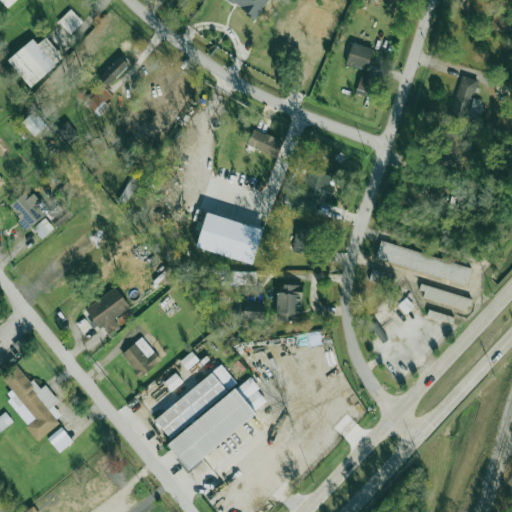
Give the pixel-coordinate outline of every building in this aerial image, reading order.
[(228,0),(255,18),(267,0),(228,0)] [(82,21),(70,9),(58,21),(70,33),(82,21)] [(508,33),(511,19),(493,14),(490,28),(508,33)] [(30,87),(64,58),(46,37),(37,44),(32,38),(7,59),(30,87)] [(345,64),(366,71),(374,48),(353,41),(345,64)] [(107,86),(129,65),(121,56),(98,77),(107,86)] [(467,120),(472,102),(478,80),(462,75),(450,114),(467,120)] [(367,95),(371,78),(360,76),(356,93),(367,95)] [(105,103),(112,95),(101,85),(85,102),(100,115),(108,106),(105,103)] [(46,127),(35,111),(22,121),(34,136),(46,127)] [(78,136),(68,121),(57,128),(67,143),(78,136)] [(277,156),(283,140),(253,129),(247,145),(277,156)] [(459,163),(465,135),(443,130),(436,158),(459,163)] [(334,186),(329,184),(331,176),(309,169),(302,192),(330,199),(334,186)] [(43,216),(33,204),(39,199),(30,189),(9,208),(27,229),(43,216)] [(316,200),(302,199),(301,210),(314,212),(316,200)] [(253,263),(263,227),(206,211),(196,247),(253,263)] [(33,228),(41,238),(54,229),(45,218),(33,228)] [(293,251),(311,254),(314,230),(296,227),(293,251)] [(375,259),(467,284),(472,266),(380,242),(375,259)] [(369,281),(392,287),(395,274),(372,268),(369,281)] [(417,294),(466,310),(470,298),(421,282),(417,294)] [(301,321),(302,284),(283,283),(283,291),(277,291),(276,320),(301,321)] [(106,336),(120,327),(114,318),(129,307),(116,287),(86,307),(106,336)] [(406,314),(414,306),(406,297),(398,305),(406,314)] [(263,320),(264,301),(244,301),(244,320),(263,320)] [(235,302),(236,315),(243,315),(243,302),(235,302)] [(387,340),(378,321),(371,324),(380,343),(387,340)] [(121,352),(139,377),(161,361),(143,337),(121,352)] [(211,350),(203,341),(192,351),(199,360),(211,350)] [(220,362),(239,384),(235,388),(171,441),(153,419),(220,362)] [(37,438),(63,418),(53,405),(59,401),(45,384),(38,390),(20,366),(3,378),(15,394),(8,400),(37,438)] [(182,382),(176,373),(164,380),(170,389),(182,382)] [(235,388),(256,413),(189,469),(168,444),(171,441),(235,388)] [(263,419),(283,440),(295,428),(275,408),(263,419)] [(0,430),(13,421),(5,412),(0,415),(0,430)] [(59,452),(73,441),(61,427),(47,438),(59,452)] [(0,511),(14,511),(0,494),(0,511)]
